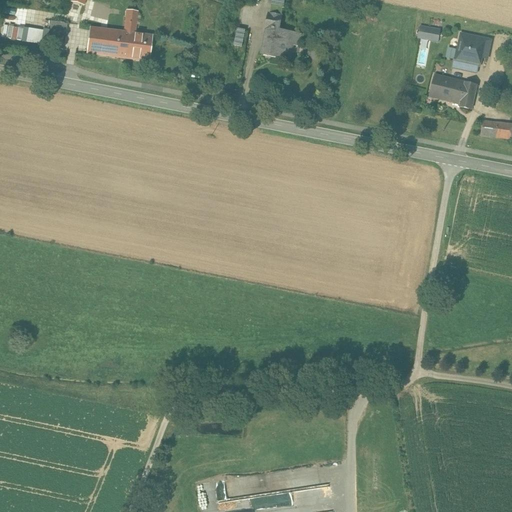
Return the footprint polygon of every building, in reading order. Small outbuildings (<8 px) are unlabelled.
[(70,0),(69,8),(82,12),(85,0),(70,0)] [(124,32),(90,28),(87,54),(132,60),(135,34),(138,12),(127,10),(124,32)] [(282,16),(270,14),(267,29),(269,29),(264,56),(284,59),(286,44),(299,47),(301,35),(279,30),(282,16)] [(8,25),(6,39),(65,47),(68,23),(51,21),(50,31),(8,25)] [(440,31),(420,27),(418,38),(438,42),(440,31)] [(236,45),(243,47),(247,30),(239,28),(236,45)] [(153,36),(135,34),(132,60),(149,62),(153,36)] [(492,42),(461,35),(453,67),(460,69),(461,63),(478,67),(480,58),(487,60),(492,42)] [(18,40),(17,47),(35,50),(36,43),(18,40)] [(477,86),(435,75),(430,97),(461,104),(460,107),(472,110),(477,86)] [(511,134),(511,124),(482,121),(481,136),(511,140),(511,134)] [(380,490),(381,466),(372,465),(372,490),(380,490)]
